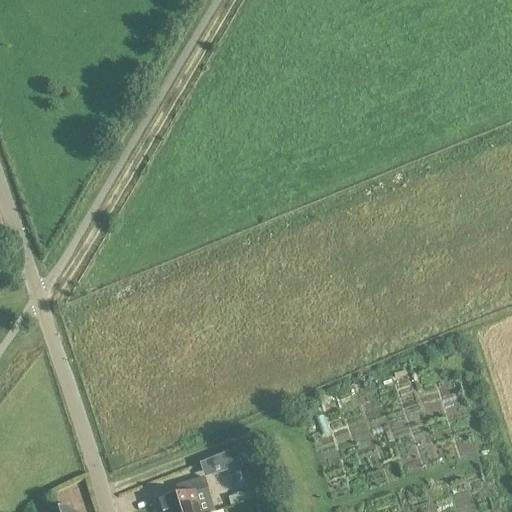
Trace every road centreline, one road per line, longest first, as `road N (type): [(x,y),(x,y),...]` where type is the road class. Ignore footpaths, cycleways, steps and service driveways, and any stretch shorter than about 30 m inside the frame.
road 1 (track): [(235,0),(45,320)]
road 2 (unclassified): [(108,511),(0,186)]
